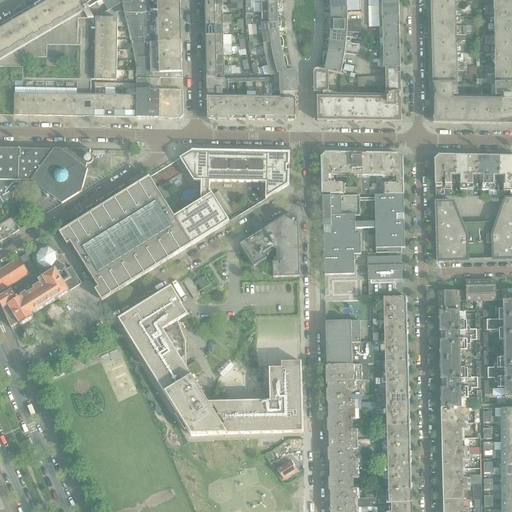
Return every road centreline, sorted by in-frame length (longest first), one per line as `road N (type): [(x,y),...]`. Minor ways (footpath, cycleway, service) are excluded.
road 1 (residential): [(8,375),(291,198),(307,196)]
road 2 (residential): [(307,196),(319,511)]
road 3 (residential): [(421,273),(426,511)]
road 4 (residential): [(164,134),(147,165),(0,254)]
road 5 (residential): [(0,131),(164,134)]
road 6 (tertiary): [(68,511),(8,375)]
road 7 (residential): [(416,138),(415,0)]
road 8 (residential): [(416,138),(421,273)]
road 9 (residential): [(194,135),(191,0)]
